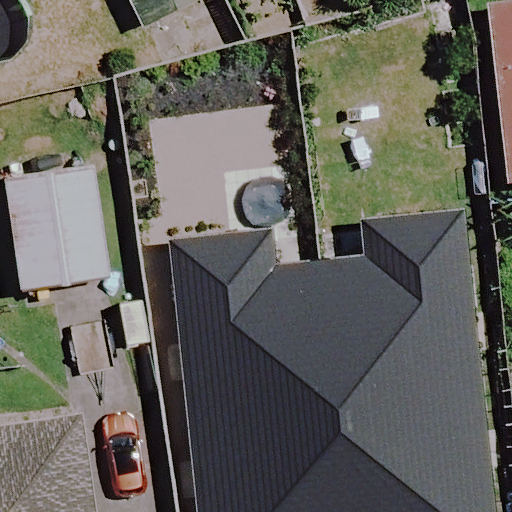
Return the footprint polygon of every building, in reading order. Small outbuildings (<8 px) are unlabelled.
[(193,5),(190,0),(116,0),(130,33),(193,5)] [(511,7),(467,13),(488,188),(511,184),(511,7)] [(443,158),(423,35),(277,58),(297,181),(443,158)] [(98,284),(80,174),(0,187),(0,241),(9,298),(98,284)] [(410,511),(422,511),(394,281),(205,303),(230,511),(410,511)] [(0,511),(76,511),(54,412),(0,423),(0,511)]
